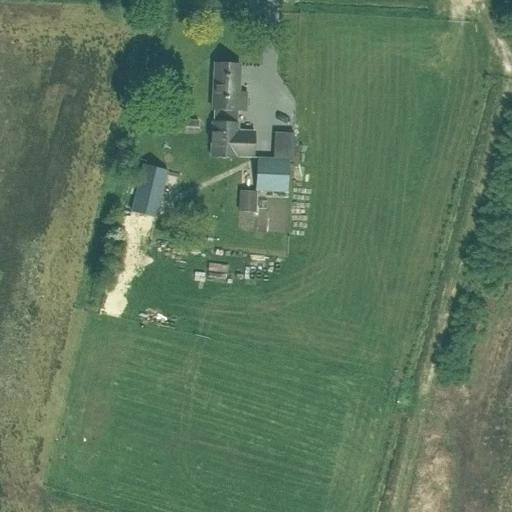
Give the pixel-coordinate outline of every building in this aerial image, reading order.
[(212,122),(212,123),(211,123),(210,157),(235,158),(235,157),(252,158),(253,133),(236,132),(237,124),(236,124),(236,123),(236,112),(244,112),(246,93),(237,93),(238,66),(214,64),(212,111),(213,111),(212,122)] [(196,133),(196,121),(182,121),(182,133),(196,133)] [(256,159),(254,191),(286,193),(287,161),(256,159)] [(154,219),(166,172),(140,165),(128,213),(154,219)] [(238,196),(237,212),(255,212),(256,197),(238,196)]
